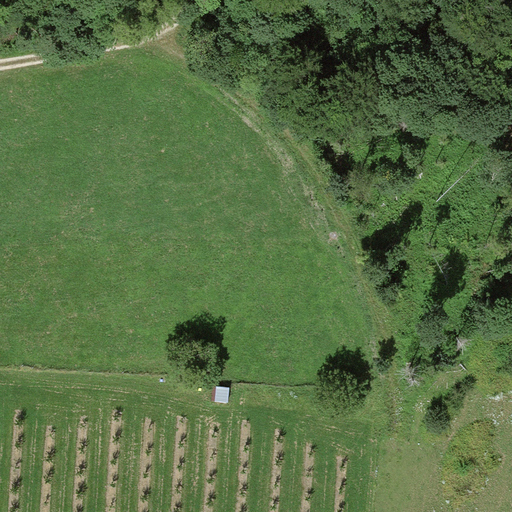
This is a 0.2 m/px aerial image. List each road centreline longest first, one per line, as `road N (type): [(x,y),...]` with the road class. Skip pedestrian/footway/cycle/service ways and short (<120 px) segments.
road 1 (track): [(145,43),(197,65),(295,137),(387,339),(400,419)]
road 2 (track): [(0,67),(145,43),(200,0)]
